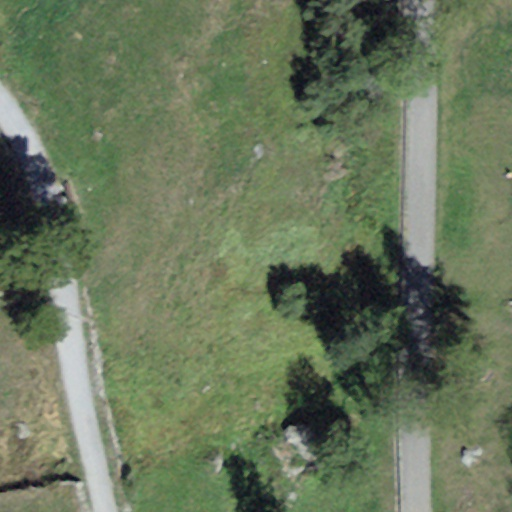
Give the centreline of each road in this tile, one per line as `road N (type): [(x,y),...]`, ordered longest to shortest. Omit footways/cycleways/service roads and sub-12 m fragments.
road 1 (unclassified): [(420,511),(409,0)]
road 2 (track): [(0,111),(42,188),(62,256),(111,511)]
